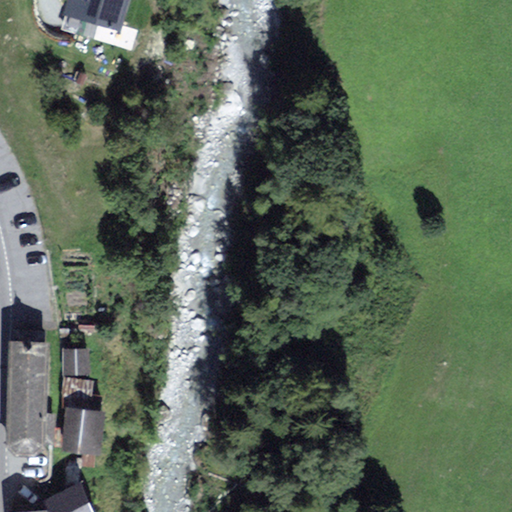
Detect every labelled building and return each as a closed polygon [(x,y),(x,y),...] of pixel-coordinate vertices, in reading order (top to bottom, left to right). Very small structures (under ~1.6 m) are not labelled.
[(126,0),(68,0),(66,7),(119,23),(126,0)] [(10,410),(10,431),(10,436),(11,440),(13,445),(17,448),(21,450),(26,451),(30,451),(35,450),(39,447),(42,443),(44,439),(44,437),(54,437),(54,413),(47,413),(48,342),(12,341),(10,410)] [(86,347),(66,348),(67,370),(87,369),(86,347)] [(92,380),(69,377),(67,395),(89,398),(92,380)] [(102,407),(71,404),(68,442),(99,445),(102,407)] [(93,511),(79,484),(52,497),(59,511),(93,511)]
